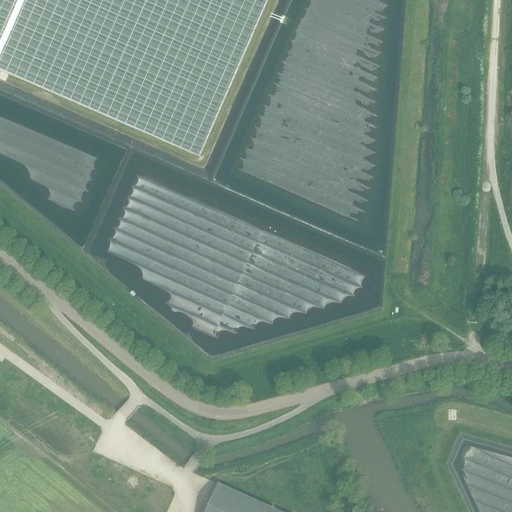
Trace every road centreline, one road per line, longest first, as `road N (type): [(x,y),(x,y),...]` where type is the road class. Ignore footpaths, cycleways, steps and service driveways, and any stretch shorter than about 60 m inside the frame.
road 1 (unclassified): [(53,298),(77,338),(203,440),(289,416),(316,395)]
road 2 (unclassified): [(316,395),(245,412),(201,410),(53,298)]
road 3 (unclassified): [(470,359),(447,358),(316,395)]
